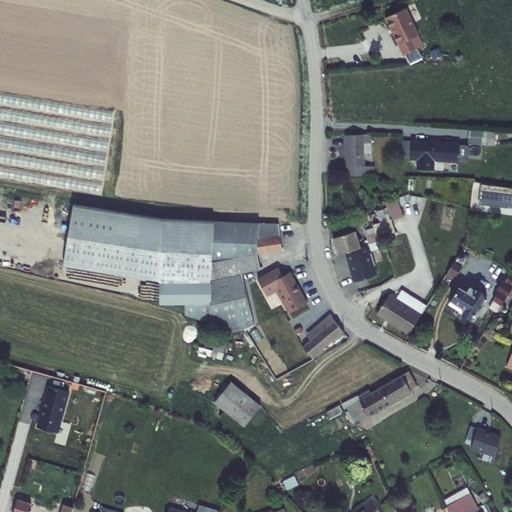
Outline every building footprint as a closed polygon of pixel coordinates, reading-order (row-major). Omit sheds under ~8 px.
[(384,17),(397,44),(402,55),(421,46),(404,8),(384,17)] [(487,143),(488,128),(474,127),(473,142),(487,143)] [(375,135),(350,134),(347,172),(374,173),(374,163),(364,163),(366,144),(374,145),(375,135)] [(464,141),(417,139),(416,156),(424,157),(423,167),(440,168),(441,158),(464,159),(464,141)] [(511,183),(482,182),(481,204),(511,205),(511,183)] [(389,218),(400,214),(395,197),(383,200),(386,212),(388,218),(389,218)] [(280,243),(279,233),(254,237),(254,235),(247,235),(247,238),(230,240),(227,219),(173,219),(76,204),(66,268),(161,282),(162,304),(238,332),(248,326),(238,262),(257,260),(256,245),(280,243)] [(371,223),(388,218),(386,212),(369,216),(371,223)] [(388,218),(371,223),(375,233),(376,239),(394,234),(389,218),(388,218)] [(254,237),(279,233),(278,222),(227,219),(230,240),(247,238),(247,235),(254,235),(254,237)] [(331,240),(334,239),(337,251),(344,249),(360,244),(354,228),(330,236),(331,240)] [(375,233),(365,236),(366,242),(376,239),(375,233)] [(368,251),(365,242),(360,244),(344,249),(346,256),(348,256),(350,262),(347,263),(353,279),(375,272),(372,264),(374,263),(370,250),(368,251)] [(466,255),(461,253),(457,259),(462,262),(466,255)] [(497,286),(499,287),(490,305),(495,307),(500,297),(505,299),(511,286),(511,262),(503,279),(501,279),(497,286)] [(461,266),(455,263),(445,277),(451,281),(461,266)] [(278,265),(257,276),(266,293),(276,288),(288,311),(305,302),(289,271),(283,275),(278,265)] [(160,283),(151,283),(151,295),(159,295),(160,283)] [(392,291),(378,310),(409,331),(422,312),(414,306),(420,298),(421,297),(416,294),(416,295),(403,287),(398,295),(392,291)] [(467,292),(461,288),(454,299),(468,307),(465,312),(462,310),(460,314),(466,317),(468,314),(474,317),(479,309),(481,310),(485,303),(483,302),(487,295),(479,290),(478,292),(470,287),(467,292)] [(428,304),(420,298),(414,306),(422,312),(428,304)] [(468,307),(454,299),(451,303),(462,310),(465,312),(468,307)] [(313,336),(302,345),(310,356),(342,331),(329,314),(309,330),(313,336)] [(225,341),(216,338),(211,355),(220,358),(225,341)] [(417,383),(410,369),(382,386),(391,402),(412,389),(410,387),(417,383)] [(236,378),(217,396),(243,423),(262,406),(236,378)] [(57,430),(67,389),(46,384),(40,407),(42,407),(40,414),(39,414),(36,425),(57,430)] [(391,402),(382,386),(371,392),(360,399),(365,409),(363,411),(365,416),(368,414),(369,415),(391,402)] [(370,389),(358,395),(360,399),(371,392),(370,389)] [(360,413),(355,415),(358,421),(369,415),(368,414),(365,416),(363,411),(365,409),(360,399),(356,402),(358,405),(356,406),(360,413)] [(356,402),(349,406),(355,415),(360,413),(356,406),(358,405),(356,402)] [(489,436),(481,431),(470,449),(491,462),(502,445),(488,436),(489,436)] [(288,486),(299,484),(297,476),(286,479),(288,486)] [(470,491),(445,503),(449,511),(489,511),(485,504),(477,508),(470,491)] [(381,511),(373,498),(351,511),(381,511)] [(27,511),(30,505),(18,501),(14,511),(27,511)]
